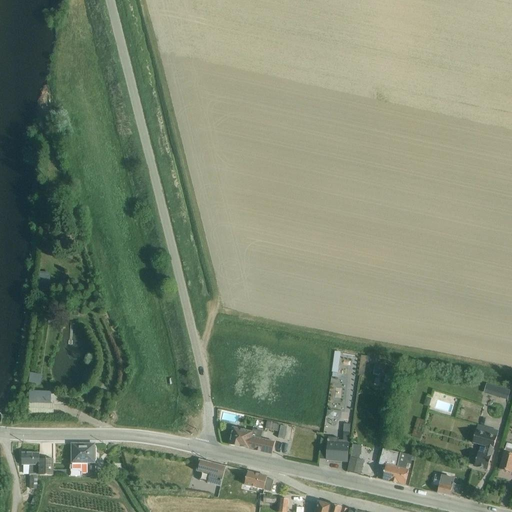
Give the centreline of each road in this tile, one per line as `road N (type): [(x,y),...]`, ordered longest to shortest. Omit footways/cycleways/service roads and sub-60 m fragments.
road 1 (unclassified): [(204,449),(204,378),(108,0)]
road 2 (tertiary): [(204,449),(124,435),(0,433)]
road 3 (secondary): [(471,511),(278,467)]
road 4 (residential): [(278,467),(315,491),(393,511)]
